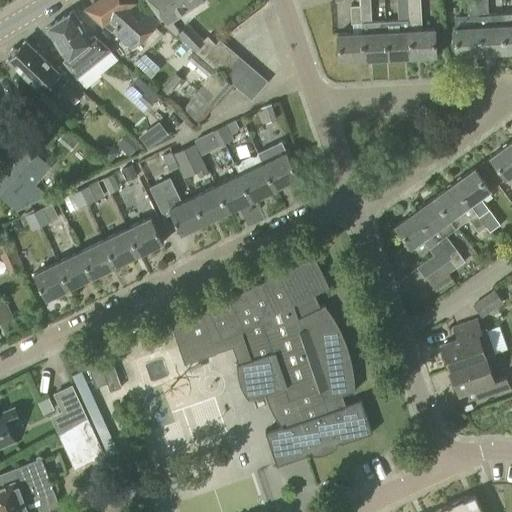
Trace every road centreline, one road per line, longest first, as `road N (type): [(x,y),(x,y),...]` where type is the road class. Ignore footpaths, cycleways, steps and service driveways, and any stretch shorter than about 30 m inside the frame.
road 1 (residential): [(0,361),(303,215),(355,203)]
road 2 (residential): [(445,468),(355,203)]
road 3 (residential): [(317,98),(511,95)]
road 4 (residential): [(355,203),(384,196),(511,97)]
